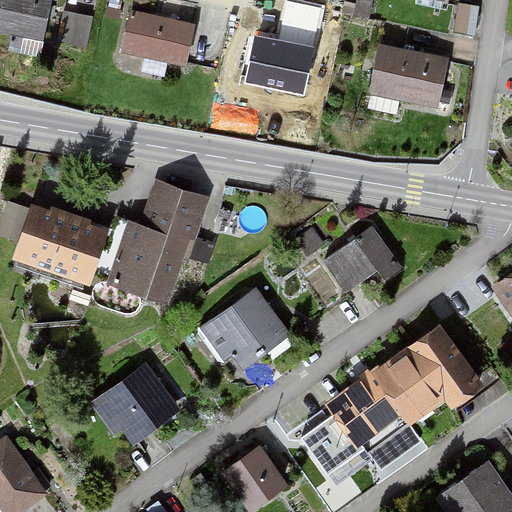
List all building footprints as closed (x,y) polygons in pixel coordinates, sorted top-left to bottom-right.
[(0,0),(0,36),(42,46),(51,6),(32,1),(32,0),(0,0)] [(87,51),(96,17),(66,10),(57,44),(87,51)] [(187,66),(196,26),(132,12),(123,51),(187,66)] [(247,83),(303,95),(313,46),(257,34),(247,83)] [(435,113),(446,60),(380,46),(369,99),(435,113)] [(164,298),(199,197),(164,185),(150,225),(118,214),(111,237),(97,274),(164,298)] [(28,207),(8,201),(3,217),(23,223),(28,207)] [(18,256),(52,268),(69,222),(34,210),(18,256)] [(111,237),(69,222),(52,268),(94,283),(97,274),(111,237)] [(387,279),(403,267),(372,225),(325,259),(348,291),(379,268),(387,279)] [(263,274),(203,320),(232,358),(264,333),(272,343),(300,322),(263,274)] [(511,274),(496,285),(511,309),(511,274)] [(441,330),(416,348),(445,388),(452,397),(476,379),(441,330)] [(144,354),(145,336),(115,335),(115,354),(144,354)] [(416,348),(381,373),(405,406),(410,413),(445,388),(416,348)] [(193,400),(154,350),(101,391),(124,420),(132,413),(149,435),(193,400)] [(359,438),(405,406),(381,373),(378,368),(333,401),(359,438)] [(0,480),(20,506),(55,479),(8,419),(0,425),(0,480)] [(220,470),(248,511),(292,482),(264,441),(220,470)] [(448,511),(509,511),(511,510),(511,495),(487,459),(436,493),(448,511)] [(185,511),(175,496),(151,511),(185,511)]
